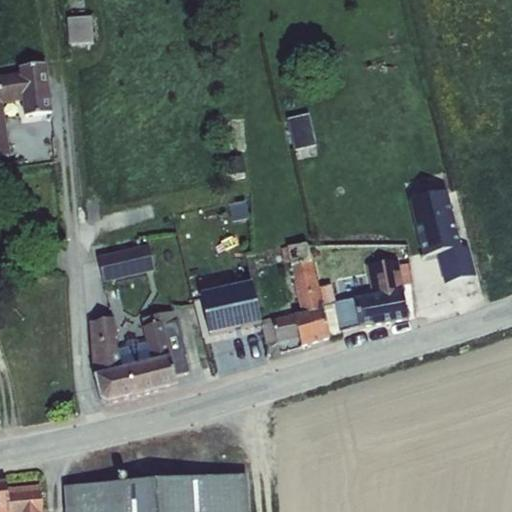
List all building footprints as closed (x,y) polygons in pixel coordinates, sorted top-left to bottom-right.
[(92,23),(67,24),(67,50),(93,49),(92,23)] [(19,74),(0,77),(0,157),(10,156),(3,105),(22,102),(24,118),(53,114),(47,65),(19,69),(19,74)] [(311,116),(290,121),(297,152),(318,147),(311,116)] [(448,194),(411,205),(425,259),(439,256),(447,286),(458,283),(477,278),(469,249),(463,251),(448,194)] [(148,243),(94,257),(102,286),(155,272),(148,243)] [(301,315),(272,321),(278,345),(299,340),(301,349),(330,340),(330,338),(323,309),(324,309),(313,263),(311,264),(310,245),(282,249),(284,262),(290,261),(290,267),(301,315)] [(354,300),(359,326),(360,330),(408,322),(403,291),(398,261),(367,267),(372,296),(354,300)] [(252,282),(202,293),(212,334),(262,323),(252,282)] [(323,309),(330,338),(341,337),(339,330),(359,326),(354,300),(334,305),(324,309),(323,309)] [(113,319),(89,324),(94,378),(95,378),(100,400),(107,405),(177,388),(174,376),(190,372),(186,358),(188,358),(179,320),(176,321),(174,312),(141,320),(147,344),(139,346),(138,341),(126,344),(127,349),(117,351),(115,340),(119,339),(113,319)] [(249,511),(247,476),(64,488),(65,511),(249,511)] [(46,511),(44,486),(9,489),(8,482),(0,482),(0,511),(46,511)]
